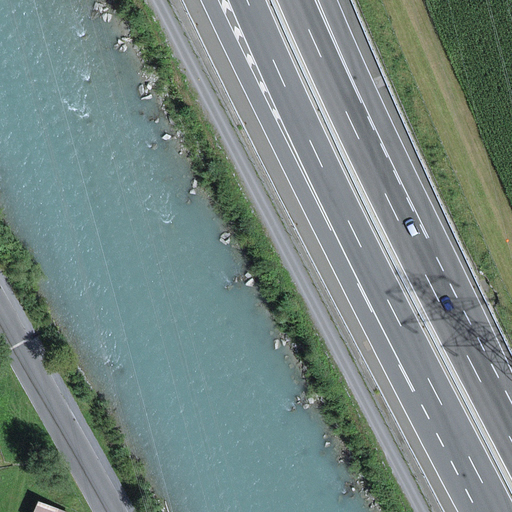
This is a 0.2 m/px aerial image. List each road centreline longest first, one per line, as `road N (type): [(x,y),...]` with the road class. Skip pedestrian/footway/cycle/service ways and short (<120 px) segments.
road 1 (track): [(417,511),(158,0)]
road 2 (motorway): [(511,441),(359,141)]
road 3 (motorway): [(209,0),(308,202),(367,258)]
road 4 (motorway): [(247,0),(367,258)]
road 5 (motorway): [(367,258),(496,511)]
road 6 (tertiary): [(0,317),(109,511)]
road 7 (motorway): [(359,141),(296,0)]
road 8 (motorway): [(359,141),(360,74),(328,0)]
